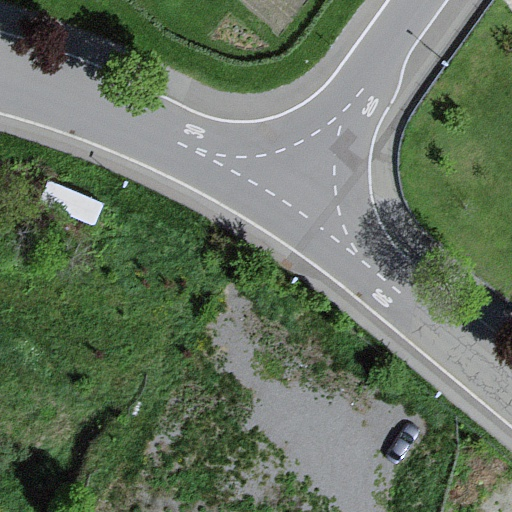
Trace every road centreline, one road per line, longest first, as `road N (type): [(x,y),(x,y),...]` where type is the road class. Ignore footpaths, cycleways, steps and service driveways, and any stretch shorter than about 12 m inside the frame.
road 1 (residential): [(0,70),(179,141),(285,198)]
road 2 (residential): [(285,198),(511,381)]
road 3 (unclassified): [(285,198),(422,0)]
